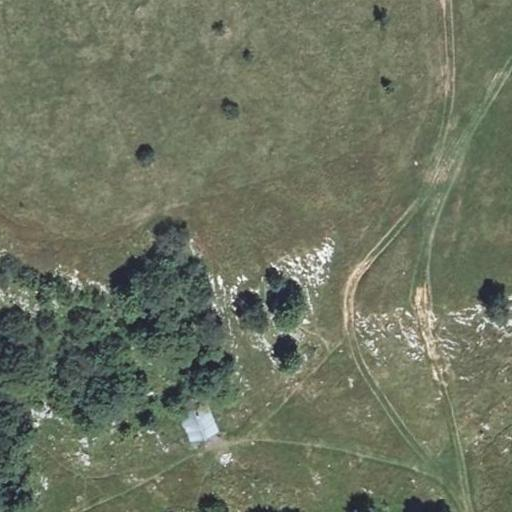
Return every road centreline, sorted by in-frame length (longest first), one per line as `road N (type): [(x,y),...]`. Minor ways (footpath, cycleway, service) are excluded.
road 1 (track): [(437,195),(421,298),(463,493)]
road 2 (track): [(441,0),(446,71),(437,195)]
